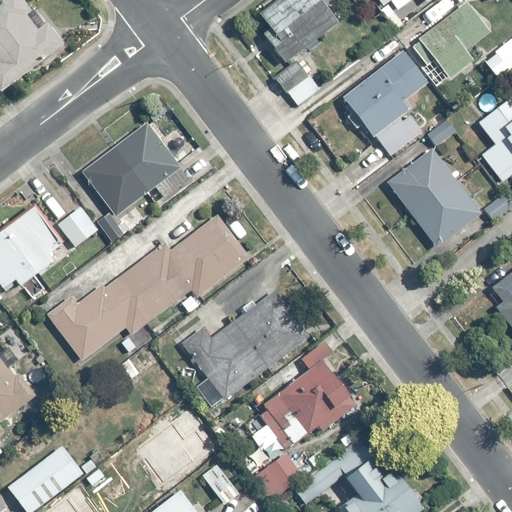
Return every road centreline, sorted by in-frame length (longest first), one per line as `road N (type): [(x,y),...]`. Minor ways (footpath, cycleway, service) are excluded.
road 1 (residential): [(511,487),(162,31)]
road 2 (residential): [(0,154),(162,31)]
